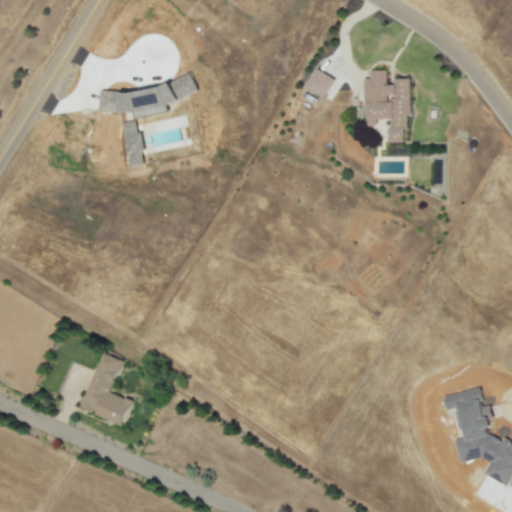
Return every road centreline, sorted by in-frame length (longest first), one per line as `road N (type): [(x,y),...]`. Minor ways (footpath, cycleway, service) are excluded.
road 1 (tertiary): [(0,157),(97,0)]
road 2 (residential): [(388,0),(444,35),(511,122)]
